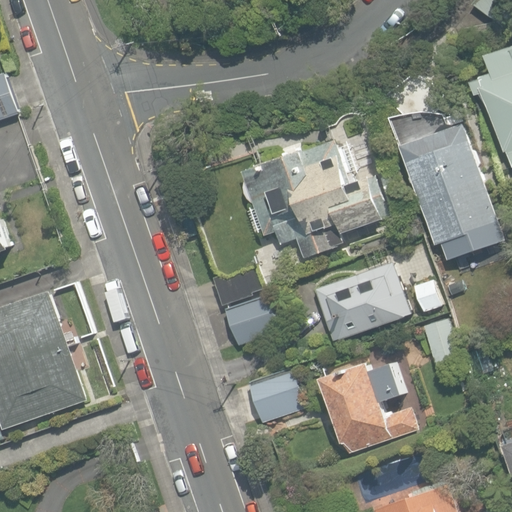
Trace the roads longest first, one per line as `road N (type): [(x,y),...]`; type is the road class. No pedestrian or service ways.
road 1 (residential): [(226,511),(83,99)]
road 2 (residential): [(374,0),(331,44),(270,72),(83,99)]
